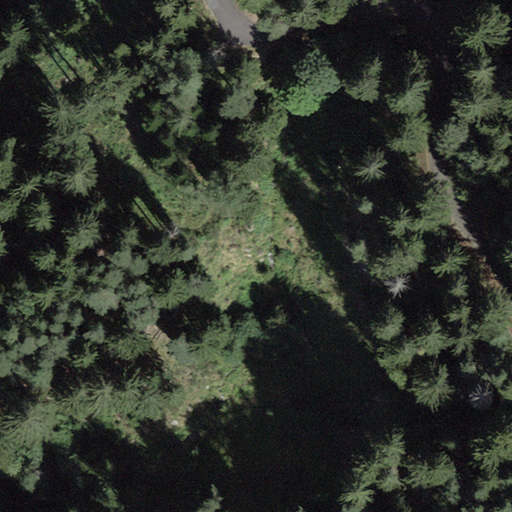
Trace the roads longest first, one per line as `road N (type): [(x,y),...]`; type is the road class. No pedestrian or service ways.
road 1 (unclassified): [(398,0),(420,7),(441,35),(446,55),(434,158),(511,290)]
road 2 (unclassified): [(215,0),(241,34),(371,0)]
